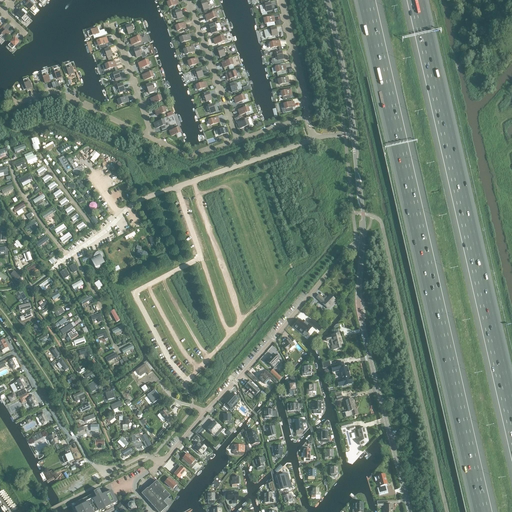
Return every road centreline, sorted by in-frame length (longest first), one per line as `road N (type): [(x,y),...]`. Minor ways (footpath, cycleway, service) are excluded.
road 1 (motorway): [(366,0),(484,511)]
road 2 (motorway): [(511,416),(415,0)]
road 3 (residential): [(150,457),(162,463),(348,248),(362,244)]
road 4 (tertiary): [(409,511),(361,326),(362,244)]
road 5 (residential): [(150,457),(110,469),(91,463),(14,352),(0,360)]
road 6 (unclassified): [(138,200),(313,139)]
road 7 (residential): [(153,139),(57,92),(14,98)]
road 8 (residential): [(237,140),(188,0)]
road 9 (tertiary): [(354,134),(327,0)]
